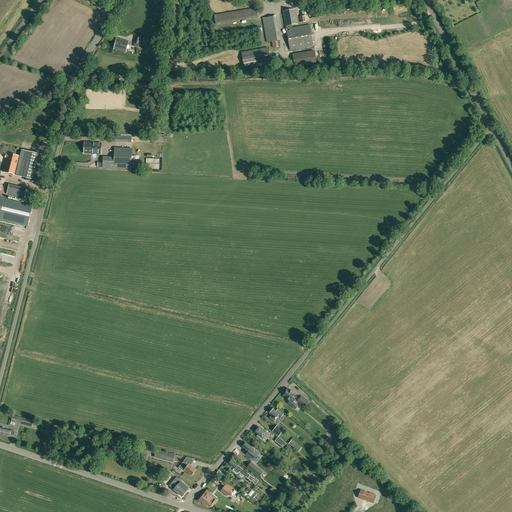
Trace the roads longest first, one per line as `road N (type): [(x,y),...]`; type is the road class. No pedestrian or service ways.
road 1 (unclassified): [(183,506),(491,125)]
road 2 (unclassified): [(0,378),(73,76)]
road 3 (tertiary): [(183,506),(0,445)]
road 4 (unclassified): [(491,125),(425,0)]
road 5 (track): [(394,0),(273,0)]
